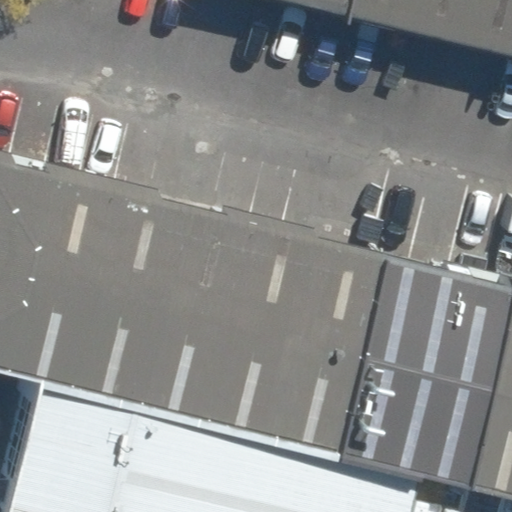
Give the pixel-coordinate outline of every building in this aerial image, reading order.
[(511,11),(511,0),(339,0),(339,2),(505,40),(511,11)] [(0,366),(11,369),(321,445),(374,232),(0,141),(0,366)] [(374,232),(321,445),(397,461),(400,449),(457,463),(505,265),(374,232)] [(511,266),(505,265),(457,463),(511,475),(511,266)] [(321,445),(11,369),(0,418),(0,511),(384,511),(397,461),(321,445)]
